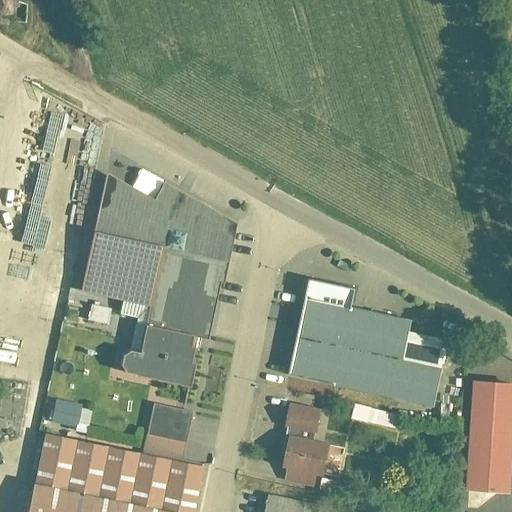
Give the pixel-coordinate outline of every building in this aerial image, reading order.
[(157,199),(110,171),(81,289),(153,305),(145,350),(133,347),(124,353),(122,362),(126,373),(187,384),(198,336),(214,339),(240,221),(167,182),(157,199)] [(99,198),(95,197),(100,182),(94,180),(82,215),(92,219),(99,198)] [(74,261),(67,301),(92,305),(93,296),(80,294),(85,263),(74,261)] [(13,274),(9,297),(25,300),(29,277),(13,274)] [(316,278),(295,373),(437,404),(451,338),(411,330),(414,317),(353,304),(357,287),(316,278)] [(91,302),(88,320),(111,324),(114,306),(91,302)] [(511,383),(477,381),(472,485),(511,487),(511,383)] [(82,404),(59,399),(54,422),(77,428),(82,404)] [(194,411),(156,402),(147,443),(185,451),(194,411)] [(403,412),(357,402),(354,419),(400,429),(403,412)] [(323,408),(294,403),(289,427),(318,433),(323,408)] [(194,511),(205,465),(47,432),(30,511),(194,511)] [(347,445),(294,434),(287,466),(292,467),(323,473),(341,476),(347,445)] [(320,489),(323,473),(292,467),(289,483),(320,489)] [(354,511),(272,494),(267,511),(354,511)]
